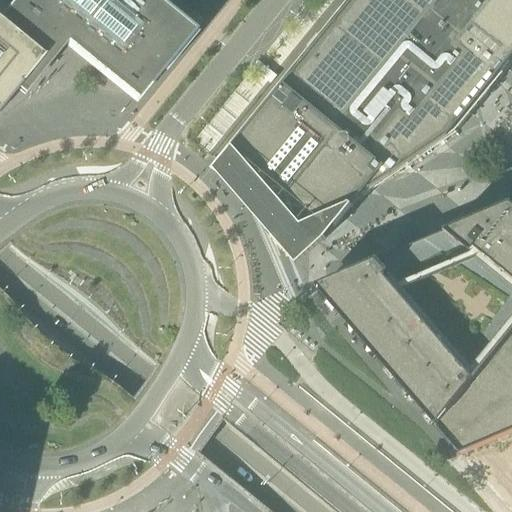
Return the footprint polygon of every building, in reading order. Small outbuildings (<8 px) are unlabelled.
[(154,0),(0,0),(0,112),(15,94),(22,99),(64,47),(135,106),(164,71),(165,73),(196,35),(154,0)] [(335,28),(223,165),(315,241),(333,225),(333,226),(365,197),(371,193),(371,192),(456,134),(511,66),(511,0),(357,0),(355,3),(348,12),(347,11),(335,28)] [(268,82),(271,85),(278,77),(274,74),(259,62),(253,69),(268,82)] [(511,206),(322,287),(352,322),(348,327),(353,332),(351,333),(369,354),(371,353),(386,370),(384,371),(414,405),(415,404),(430,421),(428,422),(450,448),(452,446),(461,456),(511,434),(511,206)] [(511,511),(511,435),(461,458),(451,468),(504,511),(511,511)]
